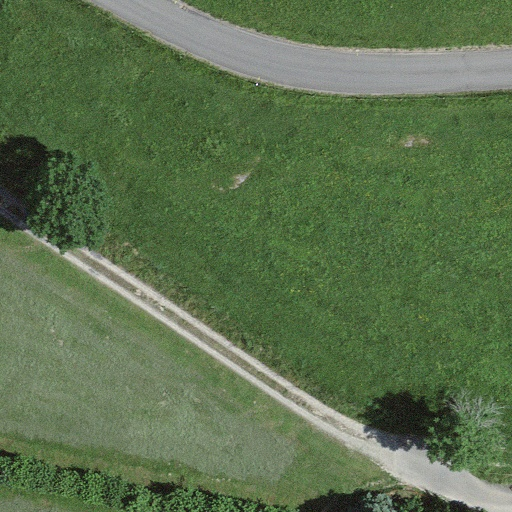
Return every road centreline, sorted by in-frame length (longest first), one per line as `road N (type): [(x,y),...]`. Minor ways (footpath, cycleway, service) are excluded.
road 1 (track): [(398,463),(24,230),(0,207)]
road 2 (unclassified): [(511,71),(399,78),(273,63),(123,0)]
